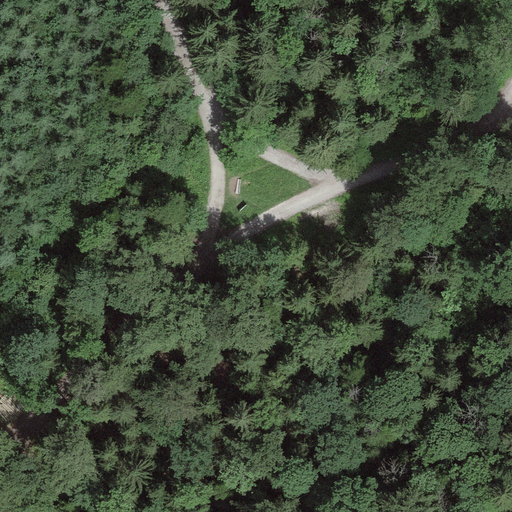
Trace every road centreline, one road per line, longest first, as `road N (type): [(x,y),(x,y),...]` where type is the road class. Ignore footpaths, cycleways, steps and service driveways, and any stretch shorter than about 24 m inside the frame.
road 1 (track): [(0,465),(192,262),(214,143)]
road 2 (track): [(503,84),(473,114),(363,178),(294,170),(214,143)]
road 3 (track): [(363,178),(192,262)]
road 4 (track): [(214,143),(160,0)]
